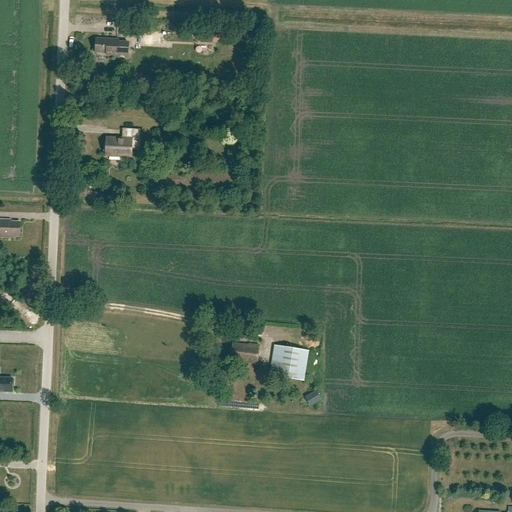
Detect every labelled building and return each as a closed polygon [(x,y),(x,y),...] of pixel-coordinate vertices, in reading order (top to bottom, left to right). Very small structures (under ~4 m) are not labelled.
[(144,36),(144,28),(129,27),(129,35),(144,36)] [(128,58),(128,43),(118,42),(119,40),(96,39),(95,52),(106,53),(106,54),(117,55),(117,57),(128,58)] [(148,43),(148,64),(165,64),(166,43),(148,43)] [(138,148),(139,130),(121,129),(121,139),(107,139),(106,155),(129,156),(130,148),(138,148)] [(240,196),(241,170),(161,167),(160,192),(240,196)] [(19,236),(20,222),(11,222),(11,220),(0,219),(0,237),(15,238),(15,236),(19,236)] [(249,345),(233,343),(231,356),(233,356),(232,360),(256,363),(259,345),(249,344),(249,345)] [(270,367),(269,375),(304,381),(305,373),(309,351),(287,347),(283,369),(270,367)] [(13,386),(14,380),(12,380),(12,378),(0,377),(0,391),(12,392),(12,386),(13,386)] [(312,405),(321,400),(316,391),(307,396),(312,405)]
